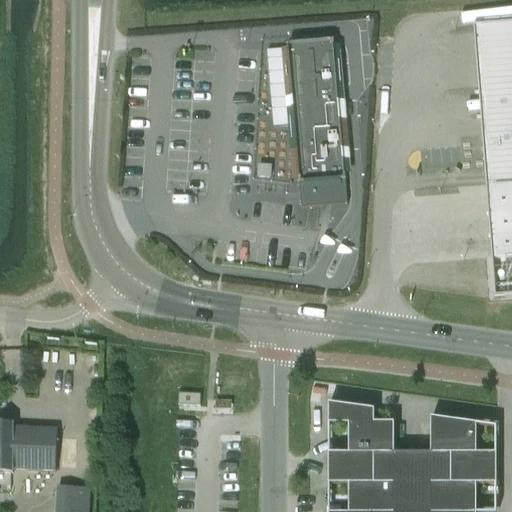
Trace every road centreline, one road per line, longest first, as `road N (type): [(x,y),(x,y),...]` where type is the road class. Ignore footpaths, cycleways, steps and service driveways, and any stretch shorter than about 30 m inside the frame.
road 1 (unclassified): [(511,349),(277,317)]
road 2 (unclassified): [(90,195),(108,0)]
road 3 (unclassified): [(74,0),(90,195)]
road 4 (unclassified): [(274,511),(277,317)]
road 5 (unclassified): [(277,317),(173,302),(118,269)]
road 6 (unclassified): [(118,269),(90,306),(62,320),(0,317)]
